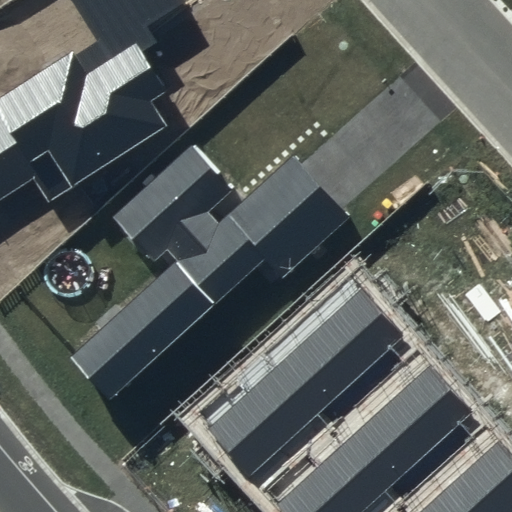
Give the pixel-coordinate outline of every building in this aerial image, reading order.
[(185,2),(183,0),(71,0),(95,36),(0,96),(0,200),(34,179),(48,201),(167,126),(151,102),(167,91),(143,53),(158,43),(147,26),(185,2)] [(192,144),(112,216),(155,263),(168,251),(177,261),(72,356),(109,398),(264,257),(282,277),(349,215),(294,155),(220,223),(212,213),(235,192),(192,144)] [(208,430),(250,476),(404,337),(362,290),(208,430)] [(276,506),(281,511),(362,511),(472,413),(430,367),(276,506)] [(421,511),(511,511),(511,455),(500,442),(421,511)]
